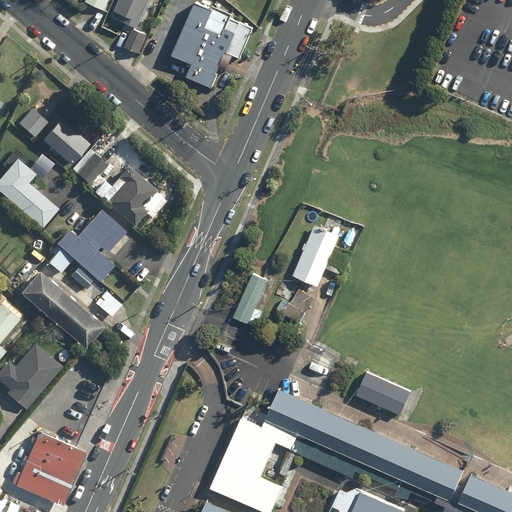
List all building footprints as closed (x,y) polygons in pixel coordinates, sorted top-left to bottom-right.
[(110,0),(87,0),(87,3),(105,11),(110,0)] [(138,28),(148,0),(121,0),(117,12),(125,15),(122,23),(138,28)] [(254,29),(195,3),(173,54),(197,64),(191,77),(215,88),(230,54),(240,59),(254,29)] [(140,54),(148,35),(134,29),(126,49),(140,54)] [(33,108),(20,123),(35,137),(49,122),(33,108)] [(58,118),(41,139),(70,164),(88,144),(58,118)] [(91,185),(108,165),(93,152),(76,173),(91,185)] [(30,167),(17,157),(0,174),(0,190),(40,228),(59,208),(30,182),(36,175),(40,179),(46,172),(36,161),(30,167)] [(142,207),(156,191),(127,165),(118,176),(124,181),(107,200),(134,225),(146,211),(142,207)] [(68,229),(56,243),(100,280),(114,265),(97,250),(100,246),(107,252),(126,231),(99,208),(76,235),(68,229)] [(341,235),(315,224),(294,276),(318,287),(341,235)] [(38,271),(19,292),(86,349),(104,327),(38,271)] [(268,280),(252,273),(233,317),(257,327),(264,311),(257,308),(268,280)] [(276,294),(284,298),(278,309),(288,314),(294,303),(302,288),(294,284),(297,279),(286,273),(276,294)] [(122,304),(104,289),(94,303),(111,317),(122,304)] [(0,302),(0,357),(6,351),(0,345),(0,341),(19,319),(0,302)] [(265,356),(224,339),(218,352),(260,369),(265,356)] [(8,359),(0,369),(0,380),(8,388),(5,392),(28,410),(61,366),(31,344),(15,365),(8,359)] [(367,371),(357,395),(402,414),(412,391),(367,371)] [(465,471),(282,390),(265,427),(243,417),(211,488),(265,511),(271,511),(283,488),(261,478),(278,441),(292,448),(299,433),(452,501),(465,471)] [(86,452),(40,431),(15,484),(61,505),(86,452)] [(511,511),(511,497),(470,479),(457,507),(468,511),(511,511)] [(406,511),(408,510),(357,489),(346,495),(339,491),(329,511),(406,511)] [(39,511),(35,510),(33,511),(0,511),(0,510),(5,505),(0,500),(0,511),(39,511)]
